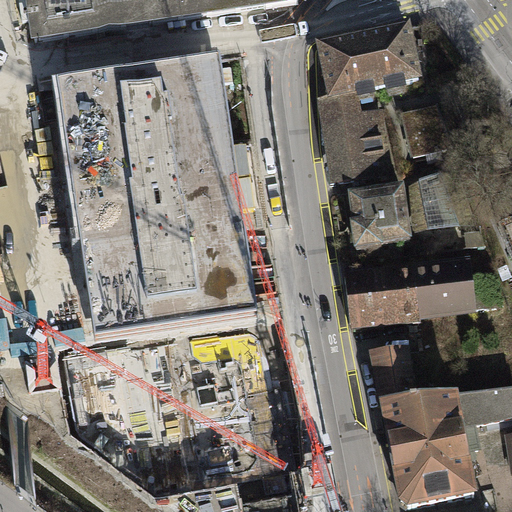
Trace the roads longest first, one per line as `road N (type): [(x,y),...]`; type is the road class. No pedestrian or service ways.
road 1 (residential): [(304,41),(313,186),(369,511)]
road 2 (unknown): [(214,511),(51,398),(17,197)]
